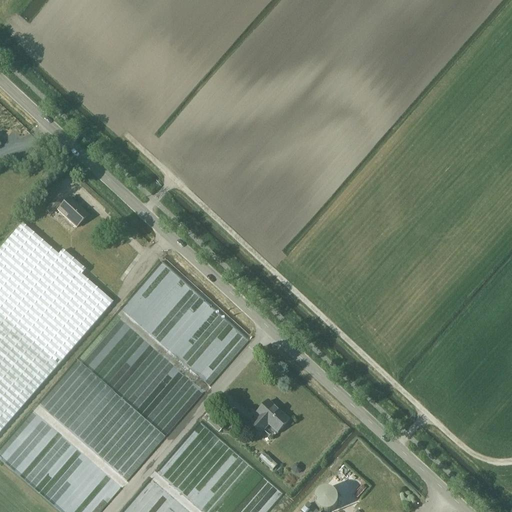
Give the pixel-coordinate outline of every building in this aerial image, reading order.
[(76,229),(88,216),(69,199),(58,212),(76,229)] [(50,216),(60,206),(55,201),(45,211),(50,216)] [(0,432),(16,415),(112,304),(82,277),(58,256),(22,225),(16,232),(0,249),(0,432)] [(258,416),(251,424),(262,434),(270,426),(278,434),(291,420),(269,400),(256,414),(258,416)] [(212,416),(207,422),(219,433),(224,428),(212,416)] [(264,453),(260,458),(273,470),(277,466),(264,453)] [(295,465),(292,467),(292,471),(295,474),(299,473),(301,471),(301,467),(298,465),(295,465)] [(155,481),(129,511),(182,511),(187,506),(155,481)] [(328,511),(341,502),(329,485),(312,498),(323,511),(328,511)]
